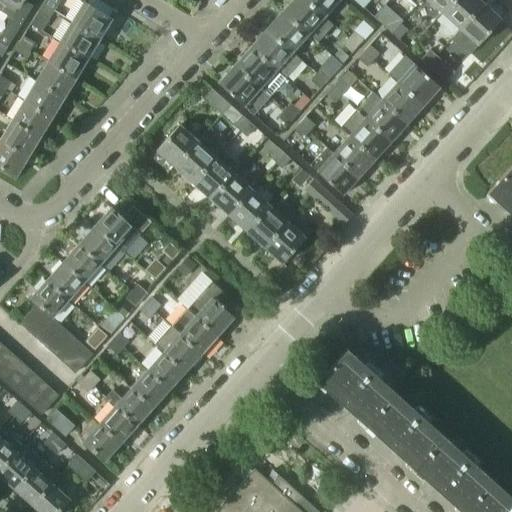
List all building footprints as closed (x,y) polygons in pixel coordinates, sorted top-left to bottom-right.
[(8,20),(0,32),(0,56),(0,57),(32,6),(22,0),(0,0),(0,11),(7,16),(8,20)] [(52,13),(52,12),(59,0),(44,0),(41,6),(52,13)] [(324,17),(304,0),(291,0),(281,12),(308,35),(324,17)] [(339,0),(304,0),(324,17),(339,0)] [(355,0),(354,2),(362,8),(369,0),(355,0)] [(425,0),(441,14),(453,0),(425,0)] [(459,30),(482,3),(478,0),(453,0),(441,14),(459,30)] [(98,40),(110,20),(82,3),(71,23),(98,40)] [(477,46),(501,20),(482,3),(459,30),(477,46)] [(41,6),(37,13),(48,19),(52,13),(41,6)] [(308,35),(281,12),(265,30),(291,54),(308,35)] [(392,18),(384,28),(390,34),(399,24),(392,18)] [(357,47),(373,29),(363,20),(347,38),(357,47)] [(85,60),(98,40),(71,23),(58,43),(85,60)] [(397,40),(406,30),(399,24),(390,34),(397,40)] [(301,62),(291,54),(265,30),(249,48),(285,80),(301,62)] [(28,51),(33,43),(23,36),(17,45),(28,51)] [(357,47),(347,38),(341,45),(351,54),(357,47)] [(74,79),(85,60),(58,43),(47,63),(74,79)] [(28,51),(17,45),(14,51),(24,58),(28,51)] [(379,54),(369,45),(363,52),(372,61),(379,54)] [(285,80),(249,48),(233,66),(269,98),(285,80)] [(426,66),(435,56),(428,50),(420,60),(426,66)] [(372,61),(363,52),(357,59),(366,68),(372,61)] [(439,88),(404,56),(388,74),(396,82),(423,106),(439,88)] [(453,73),(435,56),(426,66),(444,82),(453,73)] [(62,98),(74,79),(47,63),(35,82),(62,98)] [(269,98),(233,66),(217,84),(252,116),(269,98)] [(330,76),(321,68),(315,74),(324,83),(330,76)] [(324,83),(315,74),(309,81),(318,90),(324,83)] [(0,87),(4,90),(9,82),(0,76),(0,87)] [(50,118),(62,98),(35,82),(23,101),(50,118)] [(346,90),(337,82),(331,89),(340,97),(346,90)] [(423,106),(396,82),(380,100),(407,124),(423,106)] [(340,97),(331,89),(325,95),(334,104),(340,97)] [(229,106),(211,90),(202,100),(220,115),(229,106)] [(407,124),(380,100),(371,92),(355,110),(390,142),(407,124)] [(38,137),(50,118),(23,101),(11,121),(38,137)] [(298,112),(289,104),(283,110),(293,119),(298,112)] [(293,119),(283,110),(277,117),(286,126),(293,119)] [(390,142),(355,110),(339,128),(348,136),(374,159),(390,142)] [(238,131),(247,122),(240,116),(232,126),(238,131)] [(314,126),(305,118),(299,124),(308,133),(314,126)] [(0,141),(26,158),(38,137),(11,121),(0,139),(0,141)] [(245,137),(253,128),(247,122),(238,131),(245,137)] [(292,151),(308,133),(299,124),(283,143),(292,151)] [(173,168),(196,142),(178,126),(155,152),(173,168)] [(374,159),(348,136),(332,154),(358,177),(374,159)] [(0,168),(14,177),(26,158),(0,141),(0,168)] [(191,184),(214,158),(196,142),(173,168),(191,184)] [(358,177),(332,154),(324,147),(308,165),(342,196),(358,177)] [(209,200),(232,174),(240,166),(222,149),(214,158),(191,184),(209,200)] [(274,163),(282,154),(276,149),(268,158),(274,163)] [(281,169),(289,160),(282,154),(274,163),(281,169)] [(511,165),(487,194),(511,216),(511,165)] [(227,216),(250,190),(232,174),(209,200),(227,216)] [(310,195),(319,186),(312,180),(304,189),(310,195)] [(337,203),(319,186),(310,195),(329,212),(337,203)] [(245,233),(268,207),(250,190),(227,216),(245,233)] [(263,248),(286,223),(268,207),(245,233),(263,248)] [(109,209),(94,226),(115,246),(123,253),(139,235),(138,234),(146,225),(127,208),(119,217),(109,209)] [(281,265),(311,231),(293,215),(286,223),(263,248),(281,265)] [(115,246),(94,226),(77,244),(99,264),(115,246)] [(99,264),(77,244),(61,262),(83,282),(99,264)] [(172,264),(162,256),(157,262),(167,270),(172,264)] [(186,258),(176,269),(186,277),(195,266),(186,258)] [(83,282),(61,262),(45,280),(67,300),(83,282)] [(186,277),(176,269),(171,274),(181,283),(186,277)] [(283,270),(275,279),(283,287),(291,278),(283,270)] [(67,300),(45,280),(29,298),(36,305),(45,313),(51,318),(67,300)] [(233,318),(222,309),(230,300),(210,283),(186,310),(216,337),(233,318)] [(145,294),(136,285),(130,291),(140,300),(145,294)] [(140,300),(130,291),(124,298),(134,307),(140,300)] [(159,306),(150,298),(144,304),(154,312),(159,306)] [(154,312),(144,304),(138,311),(148,319),(154,312)] [(28,332),(45,313),(36,305),(19,323),(28,332)] [(216,337),(186,310),(170,327),(200,354),(216,337)] [(54,321),(51,318),(45,313),(28,332),(38,340),(54,321)] [(115,313),(110,318),(117,324),(122,319),(115,313)] [(47,348),(64,329),(54,321),(38,340),(47,348)] [(113,330),(104,321),(98,328),(107,336),(113,330)] [(200,354),(170,327),(154,345),(162,353),(184,372),(200,354)] [(107,336),(98,328),(92,334),(102,342),(107,336)] [(55,356),(73,338),(64,329),(47,348),(55,356)] [(127,342),(118,334),(112,340),(121,348),(127,342)] [(65,364),(82,346),(73,338),(55,356),(65,364)] [(121,348),(112,340),(106,346),(116,355),(121,348)] [(74,373),(91,354),(82,346),(65,364),(74,373)] [(0,368),(12,355),(3,347),(0,349),(0,368)] [(396,393),(347,349),(317,383),(366,426),(396,393)] [(184,372),(162,353),(146,371),(168,390),(184,372)] [(0,379),(4,383),(21,363),(12,355),(0,368),(0,379)] [(13,390),(30,371),(21,363),(4,383),(13,390)] [(22,399),(40,380),(30,371),(13,390),(22,399)] [(168,390),(146,371),(131,388),(152,408),(168,390)] [(98,381),(89,372),(84,378),(93,386),(98,381)] [(93,386),(84,378),(77,385),(87,393),(93,386)] [(31,406),(48,387),(40,380),(22,399),(31,406)] [(40,415),(57,395),(48,387),(31,406),(40,415)] [(152,408),(131,388),(121,398),(112,390),(106,398),(115,406),(136,425),(152,408)] [(445,437),(396,393),(366,426),(415,470),(445,437)] [(13,417),(22,407),(15,401),(7,411),(13,417)] [(136,425),(115,406),(98,424),(120,443),(136,425)] [(20,423),(29,414),(22,407),(13,417),(20,423)] [(73,426),(55,410),(46,420),(64,436),(73,426)] [(120,443),(98,424),(82,442),(104,462),(120,443)] [(0,467),(15,452),(21,444),(3,428),(0,431),(0,467)] [(50,450),(59,440),(51,434),(43,443),(50,450)] [(465,511),(493,481),(445,437),(415,470),(461,511),(465,511)] [(56,455),(65,446),(59,440),(50,450),(56,455)] [(0,476),(14,489),(33,468),(15,452),(0,467),(0,476)] [(94,472),(76,456),(67,465),(86,481),(94,472)] [(50,484),(59,475),(41,459),(33,468),(14,489),(31,505),(50,484)] [(301,511),(293,504),(304,499),(277,474),(272,485),(254,469),(214,511),(301,511)] [(511,511),(511,497),(493,481),(465,511),(511,511)] [(39,511),(57,511),(69,500),(50,484),(31,505),(39,511)]
